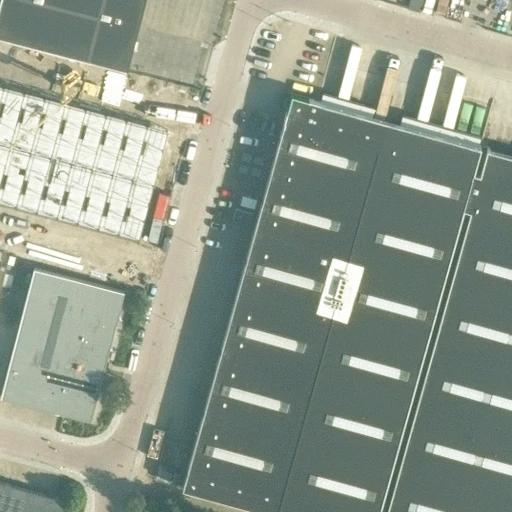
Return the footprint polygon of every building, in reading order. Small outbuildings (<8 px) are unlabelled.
[(0,36),(127,69),(145,0),(0,0),(0,1),(0,36)] [(3,86),(0,98),(0,143),(9,146),(24,92),(3,86)] [(24,92),(9,146),(30,152),(44,97),(24,92)] [(467,208),(475,179),(472,178),(481,145),(478,144),(477,148),(320,104),(321,101),(292,93),(284,120),(285,120),(182,487),(271,511),(379,511),(464,207),(467,208)] [(65,103),(44,97),(30,152),(51,157),(65,103)] [(86,108),(65,103),(51,157),(71,163),(86,108)] [(106,114),(86,108),(71,163),(92,168),(106,114)] [(127,119),(106,114),(92,168),(112,173),(127,119)] [(147,124),(127,119),(112,173),(133,179),(147,124)] [(168,130),(147,124),(133,179),(154,185),(163,150),(167,151),(167,149),(163,148),(168,130)] [(0,181),(9,146),(0,143),(0,181)] [(30,152),(9,146),(0,181),(0,202),(15,206),(30,152)] [(478,180),(475,179),(467,208),(470,209),(385,511),(511,511),(511,157),(493,152),(489,151),(490,148),(487,147),(478,180)] [(51,157),(30,152),(15,206),(36,212),(51,157)] [(36,212),(57,217),(71,163),(51,157),(36,212)] [(92,168),(71,163),(57,217),(77,223),(92,168)] [(112,173),(92,168),(77,223),(98,228),(112,173)] [(133,179),(112,173),(98,228),(118,234),(133,179)] [(133,179),(118,234),(139,239),(144,221),(148,222),(148,220),(145,219),(154,185),(133,179)] [(254,213),(236,208),(233,220),(250,225),(254,213)] [(91,420),(106,361),(125,290),(34,267),(1,396),(91,420)] [(0,480),(0,511),(63,511),(67,499),(0,480)]
